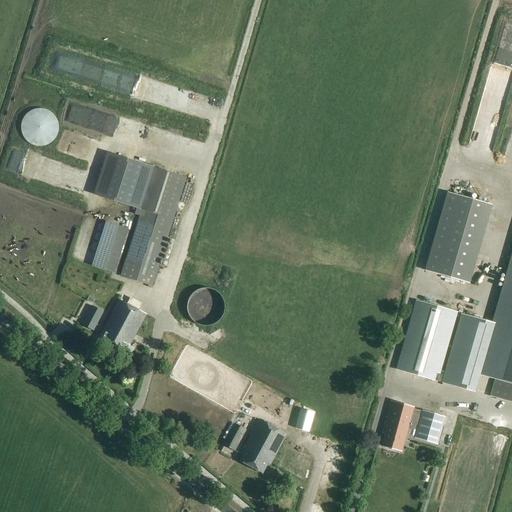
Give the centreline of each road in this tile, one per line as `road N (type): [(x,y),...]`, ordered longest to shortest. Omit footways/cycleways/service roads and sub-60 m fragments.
road 1 (tertiary): [(224,511),(0,320)]
road 2 (track): [(452,150),(495,0)]
road 3 (track): [(216,144),(259,0)]
road 4 (unknown): [(497,214),(475,287),(414,281)]
